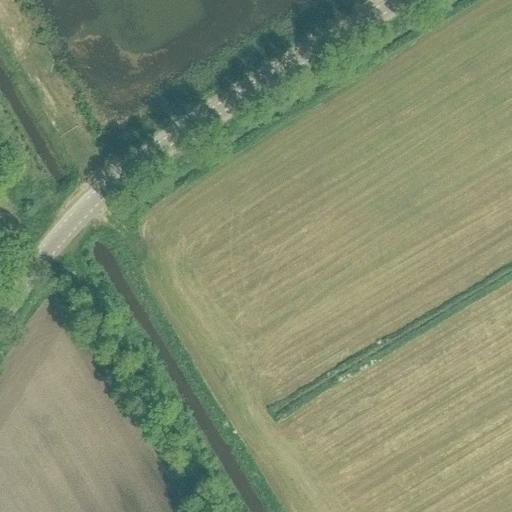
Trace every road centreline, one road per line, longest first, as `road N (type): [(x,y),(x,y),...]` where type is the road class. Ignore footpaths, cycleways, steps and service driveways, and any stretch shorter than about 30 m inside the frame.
road 1 (tertiary): [(399,0),(145,158),(92,201),(0,320)]
road 2 (track): [(0,9),(108,188)]
